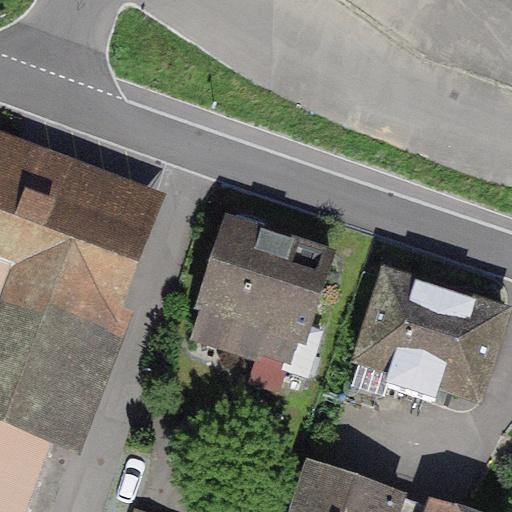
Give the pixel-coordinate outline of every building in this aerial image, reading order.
[(156,193),(0,134),(0,250),(26,260),(0,324),(0,412),(65,434),(156,193)] [(247,226),(208,338),(331,381),(370,268),(247,226)] [(0,250),(0,511),(32,511),(65,434),(0,412),(0,324),(26,260),(0,250)] [(511,310),(411,276),(374,384),(485,421),(511,341),(511,310)] [(427,511),(310,475),(298,511),(140,511),(138,511),(427,511)]
